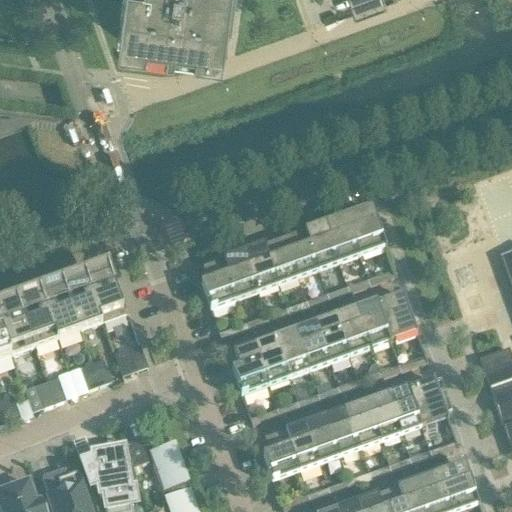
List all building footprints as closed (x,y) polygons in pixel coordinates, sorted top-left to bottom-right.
[(230,11),(231,0),(121,0),(116,39),(221,53),(226,11),(230,11)] [(386,252),(380,234),(372,212),(371,213),(371,214),(345,223),(359,262),(386,252)] [(359,262),(345,223),(325,230),(339,269),(359,262)] [(339,269),(325,230),(305,237),(319,276),(339,269)] [(319,276),(305,237),(284,245),(298,284),(319,276)] [(298,284),(284,245),(264,252),(278,291),(298,284)] [(278,291),(264,252),(244,259),(258,298),(278,291)] [(511,256),(500,261),(500,262),(502,262),(511,290),(511,362),(509,353),(508,354),(508,355),(481,365),(480,364),(479,364),(511,455),(511,256)] [(258,298),(244,259),(223,267),(237,306),(258,298)] [(237,306),(223,267),(202,274),(207,288),(202,290),(203,295),(210,315),(237,306)] [(370,292),(397,282),(394,275),(367,285),(370,292)] [(126,320),(111,278),(87,287),(102,328),(126,320)] [(350,299),(370,292),(367,285),(347,292),(350,299)] [(102,328),(87,287),(65,295),(80,336),(102,328)] [(350,299),(347,292),(327,299),(329,306),(350,299)] [(80,336),(65,295),(42,303),(57,344),(80,336)] [(417,338),(404,303),(403,298),(401,299),(402,299),(376,309),(390,347),(417,338)] [(329,306),(327,299),(306,306),(309,314),(329,306)] [(57,344),(42,303),(19,312),(34,353),(57,344)] [(309,314),(306,306),(286,314),(289,321),(309,314)] [(390,347),(376,309),(356,316),(370,355),(390,347)] [(34,353),(19,312),(0,318),(0,329),(11,361),(34,353)] [(268,328),(289,321),(286,314),(266,321),(268,328)] [(370,355),(356,316),(336,323),(349,362),(370,355)] [(248,336),(268,328),(266,321),(246,328),(248,336)] [(349,362),(336,323),(315,331),(329,369),(349,362)] [(221,345),(248,336),(246,328),(219,338),(221,345)] [(0,364),(11,361),(0,329),(0,364)] [(329,369),(315,331),(295,338),(309,377),(329,369)] [(309,377),(295,338),(275,345),(288,384),(309,377)] [(288,384),(275,345),(254,353),(268,391),(288,384)] [(148,373),(140,350),(128,354),(136,377),(148,373)] [(268,391),(254,353),(233,360),(238,374),(232,376),(241,401),(268,391)] [(401,378),(428,368),(425,361),(398,370),(401,378)] [(111,388),(103,365),(92,369),(100,392),(111,388)] [(100,392),(92,369),(80,373),(88,396),(100,392)] [(381,385),(401,378),(398,370),(378,378),(381,385)] [(360,392),(381,385),(378,378),(358,385),(360,392)] [(67,406),(58,383),(47,387),(55,410),(67,406)] [(447,420),(435,389),(434,384),(432,384),(432,385),(407,394),(421,433),(448,423),(447,420)] [(360,392),(358,385),(337,392),(340,400),(360,392)] [(55,410),(47,387),(35,391),(43,414),(55,410)] [(340,400),(337,392),(317,400),(320,407),(340,400)] [(421,433),(407,394),(387,402),(401,440),(421,433)] [(299,414),(320,407),(317,400),(297,407),(299,414)] [(22,424),(14,401),(2,405),(10,428),(22,424)] [(401,440),(387,402),(366,409),(380,448),(401,440)] [(0,431),(10,428),(2,405),(0,406),(0,431)] [(279,422),(299,414),(297,407),(276,414),(279,422)] [(380,448),(366,409),(346,416),(360,455),(380,448)] [(252,431),(279,422),(276,414),(250,424),(252,431)] [(360,455),(346,416),(326,424),(340,462),(360,455)] [(340,462),(326,424),(305,431),(319,470),(340,462)] [(319,470),(305,431),(285,438),(299,477),(319,470)] [(299,477),(285,438),(264,446),(269,460),(263,462),(272,487),(299,477)] [(149,467),(140,444),(125,449),(134,473),(149,467)] [(432,463),(459,454),(456,446),(429,456),(432,463)] [(197,511),(174,448),(150,457),(155,468),(153,469),(167,508),(169,507),(170,511),(197,511)] [(411,471),(432,463),(429,456),(409,463),(411,471)] [(131,493),(126,462),(95,468),(93,463),(80,468),(89,493),(98,490),(100,500),(103,500),(105,511),(129,511),(130,510),(137,509),(134,493),(131,493)] [(391,478),(411,471),(409,463),(389,471),(391,478)] [(474,511),(479,510),(472,491),(464,470),(463,470),(464,471),(438,480),(449,511),(474,511)] [(391,478),(389,471),(368,478),(371,485),(391,478)] [(87,511),(82,499),(86,497),(79,477),(68,481),(65,473),(42,481),(53,511),(87,511)] [(371,485),(368,478),(348,485),(351,493),(371,485)] [(449,511),(438,480),(418,488),(426,511),(449,511)] [(330,500),(351,493),(348,485),(328,493),(330,500)] [(426,511),(418,488),(397,495),(403,511),(426,511)] [(37,508),(31,492),(21,495),(19,491),(0,497),(0,511),(42,511),(41,506),(37,508)] [(310,507),(330,500),(328,493),(307,500),(310,507)] [(403,511),(397,495),(377,502),(380,511),(403,511)] [(281,511),(296,511),(310,507),(307,500),(281,510),(281,511)] [(380,511),(377,502),(357,509),(357,511),(380,511)]
